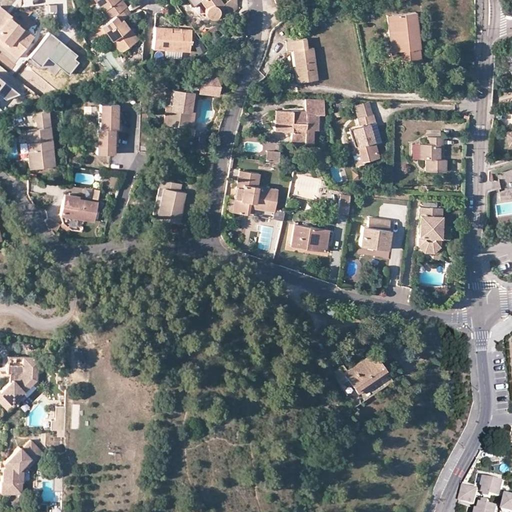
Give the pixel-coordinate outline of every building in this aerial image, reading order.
[(95,0),(102,10),(111,4),(117,12),(122,9),(127,5),(123,0),(95,0)] [(200,0),(205,7),(204,11),(207,17),(210,18),(213,18),(218,14),(218,7),(223,2),(221,0),(200,0)] [(235,0),(226,0),(223,2),(227,8),(229,11),(235,7),(235,0)] [(218,7),(218,14),(227,8),(223,2),(218,7)] [(0,44),(16,57),(22,50),(26,45),(33,36),(8,16),(10,14),(0,6),(0,44)] [(100,25),(105,31),(119,51),(135,39),(127,28),(128,27),(121,18),(126,15),(122,9),(117,12),(100,25)] [(402,65),(421,64),(415,12),(392,14),(396,50),(400,50),(402,65)] [(392,14),(386,15),(390,51),(396,50),(392,14)] [(105,31),(100,25),(87,34),(92,40),(105,31)] [(128,27),(127,28),(135,39),(138,37),(130,26),(128,27)] [(181,28),(181,32),(171,31),(171,27),(154,26),(152,49),(167,50),(185,51),(189,52),(191,29),(181,28)] [(29,56),(40,64),(46,56),(59,39),(49,31),(33,51),(29,56)] [(286,50),(292,49),(297,81),(317,78),(311,47),(306,47),(304,38),(285,41),(286,50)] [(59,39),(46,56),(70,75),(80,63),(76,60),(79,55),(59,39)] [(26,45),(22,50),(29,56),(33,51),(26,45)] [(197,81),(196,91),(197,91),(217,93),(220,72),(197,81)] [(0,93),(9,100),(19,93),(0,78),(0,93)] [(197,81),(178,89),(192,91),(196,91),(197,81)] [(166,124),(170,88),(167,87),(162,123),(166,124)] [(178,89),(170,88),(166,124),(187,126),(188,126),(192,91),(178,89)] [(192,127),(197,91),(196,91),(192,91),(188,126),(192,127)] [(305,99),(305,110),(274,109),(274,130),(291,131),(291,137),(304,137),(304,142),(312,143),(312,129),(317,129),(318,114),(323,114),(324,99),(305,99)] [(98,128),(95,128),(95,152),(113,152),(114,128),(117,128),(116,103),(99,103),(98,128)] [(36,128),(25,129),(29,168),(54,165),(47,111),(32,113),(32,121),(35,120),(36,128)] [(359,126),(347,129),(354,149),(358,162),(362,161),(377,157),(373,143),(368,123),(373,121),(371,114),(357,117),(359,126)] [(373,121),(368,123),(373,143),(379,142),(373,121)] [(194,135),(195,127),(192,127),(188,126),(187,126),(186,134),(194,135)] [(426,144),(418,144),(418,159),(424,159),(424,171),(444,171),(444,159),(438,159),(439,144),(441,144),(442,136),(426,136),(426,144)] [(354,149),(349,150),(354,166),(362,164),(362,161),(358,162),(354,149)] [(273,163),(275,154),(266,153),(265,162),(273,163)] [(248,214),(249,207),(272,211),(276,190),(257,187),(259,173),(238,170),(233,202),(236,203),(235,212),(248,214)] [(180,183),(159,179),(151,217),(178,222),(184,193),(179,192),(180,183)] [(91,199),(97,200),(100,190),(94,189),(91,199)] [(508,190),(499,192),(500,199),(506,198),(505,196),(508,195),(508,190)] [(337,213),(346,214),(349,195),(339,194),(337,213)] [(60,215),(63,216),(62,222),(59,225),(70,232),(71,229),(81,231),(83,219),(93,221),(96,202),(77,199),(63,196),(60,215)] [(233,202),(228,201),(227,211),(235,212),(236,203),(233,202)] [(419,209),(418,228),(423,228),(423,233),(418,238),(418,248),(424,254),(434,255),(440,248),(440,239),(437,236),(438,229),(440,229),(440,209),(419,209)] [(361,225),(359,244),(385,248),(388,228),(387,228),(389,219),(367,216),(366,225),(361,225)] [(47,217),(44,219),(50,229),(54,232),(59,225),(47,217)] [(292,224),(289,245),(324,250),(327,230),(292,224)] [(339,384),(344,392),(352,386),(356,391),(386,371),(372,351),(342,372),(338,367),(333,370),(341,382),(339,384)] [(5,356),(5,364),(20,364),(21,357),(5,356)] [(20,364),(5,364),(4,373),(7,373),(8,373),(8,378),(6,379),(0,386),(0,402),(4,406),(9,401),(13,404),(18,398),(22,401),(31,390),(33,388),(35,386),(37,384),(37,382),(37,381),(39,357),(21,357),(20,364)] [(348,398),(353,405),(391,379),(386,371),(356,391),(352,386),(344,392),(348,398)] [(9,401),(4,406),(8,409),(13,404),(9,401)] [(70,428),(78,428),(79,404),(71,404),(70,428)] [(59,422),(64,422),(64,413),(60,412),(60,406),(55,406),(54,421),(50,420),(50,430),(58,430),(59,422)] [(1,474),(0,474),(0,491),(17,493),(18,464),(25,458),(29,463),(36,456),(31,450),(34,448),(27,440),(17,449),(15,446),(0,460),(0,464),(1,466),(1,474)] [(25,458),(18,464),(18,472),(25,472),(25,466),(29,463),(25,458)] [(62,476),(62,472),(56,472),(53,472),(53,476),(56,476),(56,478),(53,478),(53,490),(62,490),(62,482),(58,481),(58,476),(62,476)] [(505,482),(486,477),(484,487),(483,490),(482,494),(485,494),(484,497),(491,499),(492,495),(501,498),(505,482)] [(463,485),(459,501),(475,504),(479,489),(463,485)] [(497,511),(498,507),(489,505),(490,502),(483,500),(482,503),(480,503),(479,506),(479,509),(477,511),(497,511)]
